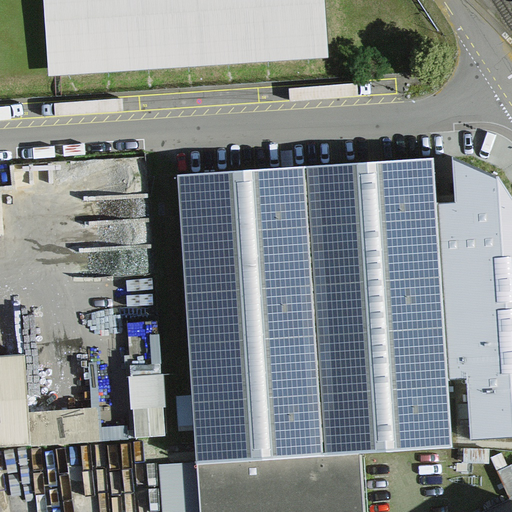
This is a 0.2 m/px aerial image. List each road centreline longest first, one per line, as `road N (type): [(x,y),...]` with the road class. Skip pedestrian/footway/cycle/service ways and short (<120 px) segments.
road 1 (unclassified): [(511,92),(376,114),(0,135)]
road 2 (unknown): [(0,286),(36,265),(45,247),(38,133)]
